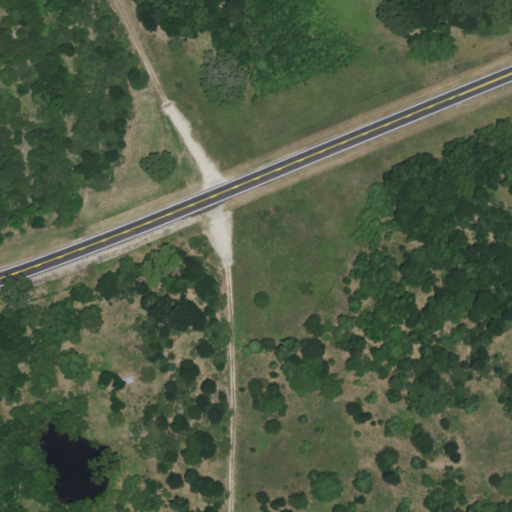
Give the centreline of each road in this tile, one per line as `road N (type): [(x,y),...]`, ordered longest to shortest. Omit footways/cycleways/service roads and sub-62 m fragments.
road 1 (secondary): [(0,271),(511,68)]
road 2 (residential): [(231,511),(230,344),(214,198),(205,165),(120,0)]
road 3 (residential): [(212,192),(212,22),(205,0)]
